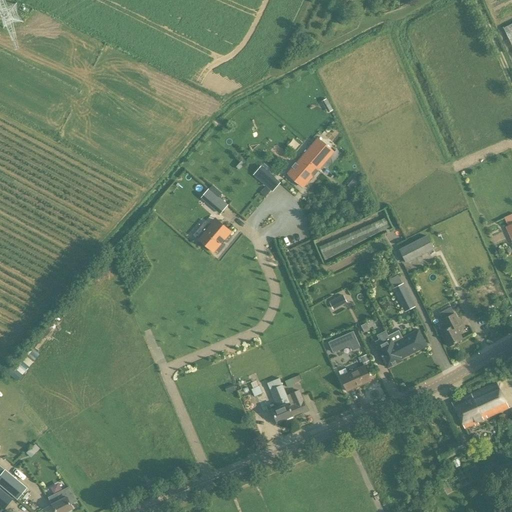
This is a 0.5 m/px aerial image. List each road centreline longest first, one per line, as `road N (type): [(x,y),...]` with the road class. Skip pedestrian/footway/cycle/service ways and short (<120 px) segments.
road 1 (tertiary): [(511,343),(344,429),(211,483)]
road 2 (residential): [(211,483),(168,374),(174,364),(255,332),(269,317),(275,292),(259,246)]
